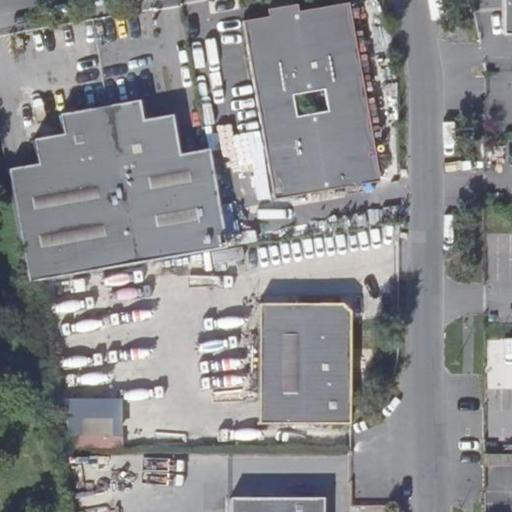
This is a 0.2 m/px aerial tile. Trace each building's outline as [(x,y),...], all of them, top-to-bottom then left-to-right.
[(511,0),(503,0),(503,35),(511,35),(511,0)] [(346,2),(241,21),(272,198),(379,178),(346,2)] [(7,170),(27,284),(225,250),(207,151),(178,155),(171,117),(142,122),(138,102),(60,116),(62,136),(33,141),(37,165),(7,170)] [(340,306),(257,306),(258,425),(347,426),(347,315),(340,306)] [(122,439),(121,396),(67,398),(69,441),(122,439)] [(321,511),(321,499),(306,500),(228,499),(227,511),(321,511)]
